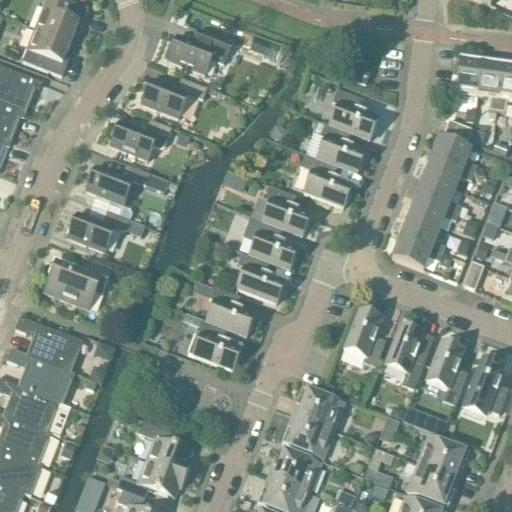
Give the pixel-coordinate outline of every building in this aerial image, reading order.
[(47,0),(35,34),(70,47),(77,28),(81,30),(88,13),(55,0),(47,0)] [(506,0),(464,0),(489,10),(493,0),(503,0),(506,1),(506,0)] [(70,47),(35,34),(22,66),(62,81),(67,68),(63,66),(70,47)] [(232,48),(207,38),(202,49),(177,40),(167,65),(205,80),(211,64),(223,69),(232,48)] [(476,100),(481,66),(459,63),(454,97),(476,100)] [(488,114),(496,115),(502,69),(481,66),(476,100),(490,102),(488,114)] [(506,104),(511,104),(511,70),(502,69),(496,115),(505,116),(506,104)] [(0,106),(22,115),(22,116),(25,117),(38,86),(0,71),(0,106)] [(369,78),(358,74),(354,85),(365,89),(369,78)] [(202,105),(207,92),(180,82),(176,93),(151,83),(141,109),(178,124),(188,99),(202,105)] [(338,109),(330,130),(329,130),(346,137),(369,145),(370,141),(370,142),(373,138),(375,134),(376,130),(376,127),(377,123),(355,115),(359,103),(337,95),(332,107),(338,109)] [(0,106),(0,141),(7,144),(7,145),(10,146),(22,116),(22,115),(0,106)] [(160,153),(164,151),(172,133),(149,124),(145,135),(120,125),(110,151),(147,166),(153,151),(160,153)] [(472,134),(448,125),(444,137),(467,146),(472,134)] [(342,148),(346,137),(329,130),(330,130),(324,128),(319,141),(325,143),(317,164),(316,164),(333,170),(356,179),(357,175),(361,168),(363,161),(364,157),(342,148)] [(439,141),(431,162),(474,178),(477,171),(465,167),(471,153),(439,141)] [(333,170),(316,164),(317,164),(304,159),(300,172),(312,176),(303,198),(343,213),(344,209),(348,202),(350,194),(351,190),(329,182),(333,170)] [(471,186),(474,178),(431,162),(423,182),(455,194),(460,182),(471,186)] [(145,191),(150,178),(125,169),(121,180),(96,170),(86,196),(123,210),(133,186),(145,191)] [(415,202),(458,219),(461,211),(450,207),(455,194),(423,182),(415,202)] [(270,205),(262,226),(262,227),(279,233),(301,242),(303,238),(305,234),(307,231),(308,227),(308,224),(308,223),(310,219),(288,211),(292,199),(270,191),(265,203),(270,205)] [(455,226),(458,219),(415,202),(407,222),(439,234),(444,222),(455,226)] [(129,224),(107,216),(103,227),(77,217),(67,243),(105,257),(114,233),(125,237),(129,224)] [(295,260),(295,257),(297,253),(275,244),(279,233),(262,227),(262,226),(250,222),(242,242),(254,246),(249,260),(266,267),(288,275),(290,271),(292,268),(294,264),(295,260)] [(399,242),(442,259),(445,252),(434,247),(439,234),(407,222),(399,242)] [(442,259),(399,242),(391,263),(423,275),(428,262),(439,266),(442,259)] [(282,294),(283,291),(282,291),(284,287),(262,278),(266,267),(249,260),(244,258),(239,270),(244,273),(236,294),(275,309),(277,305),(280,302),(281,298),(282,294)] [(87,313),(94,294),(102,297),(110,275),(84,265),(79,278),(57,269),(46,298),(87,313)] [(462,291),(474,295),(483,271),(471,267),(462,291)] [(511,283),(510,283),(502,304),(511,307),(511,283)] [(206,327),(223,334),(245,342),(247,338),(249,335),(251,331),(252,327),(253,324),(252,324),(254,320),(232,311),(236,300),(214,291),(209,304),(214,306),(206,327)] [(366,316),(363,316),(359,315),(344,354),(365,362),(363,367),(375,372),(384,350),(372,345),(381,323),(377,322),(377,321),(374,319),(370,317),(366,316)] [(20,322),(15,335),(26,339),(27,335),(35,338),(33,342),(26,359),(26,360),(71,377),(83,346),(20,322)] [(239,361),(240,358),(239,357),(241,353),(219,345),(223,334),(206,327),(201,324),(196,337),(201,339),(193,360),(232,376),(234,372),(236,368),(238,365),(239,361)] [(407,332),(404,332),(400,331),(385,370),(406,378),(401,390),(413,395),(425,366),(413,361),(422,339),(418,338),(418,337),(415,335),(411,333),(407,332)] [(442,406),(454,411),(466,382),(454,377),(463,355),(459,353),(456,351),(452,349),(448,348),(445,348),(441,346),(426,386),(447,394),(442,406)] [(11,353),(7,366),(17,370),(19,366),(26,369),(25,373),(18,391),(18,392),(62,409),(74,378),(71,377),(26,360),(26,359),(11,353)] [(467,401),(462,414),(486,423),(488,416),(498,420),(507,397),(496,393),(504,371),(500,369),(497,367),(494,365),(490,364),(486,364),(482,362),(467,401)] [(0,383),(0,398),(2,399),(4,395),(11,398),(10,402),(3,420),(51,439),(51,438),(59,442),(71,413),(62,409),(18,392),(18,391),(0,383)] [(302,393),(292,421),(332,436),(343,409),(302,393)] [(0,418),(0,428),(3,430),(2,434),(0,437),(0,454),(39,469),(39,468),(51,439),(3,420),(0,418)] [(322,464),(332,436),(292,421),(281,448),(322,464)] [(145,466),(185,481),(189,469),(187,468),(191,458),(166,448),(170,437),(142,426),(138,438),(154,445),(145,466)] [(417,469),(458,485),(469,457),(428,442),(417,469)] [(268,481),(309,497),(320,469),(279,453),(268,481)] [(0,488),(24,498),(24,499),(30,501),(43,470),(39,468),(39,469),(0,454),(0,488)] [(117,492),(116,493),(122,495),(144,504),(149,493),(174,503),(178,492),(180,493),(185,481),(145,466),(137,487),(121,481),(119,486),(117,492)] [(446,511),(447,511),(458,485),(417,469),(407,496),(446,511)] [(267,511),(303,511),(309,497),(268,481),(258,508),(267,511)] [(0,511),(18,511),(24,499),(24,498),(0,488),(0,511)] [(141,511),(144,504),(122,495),(117,508),(128,511),(127,511),(141,511)] [(400,511),(430,511),(405,502),(400,511)]
